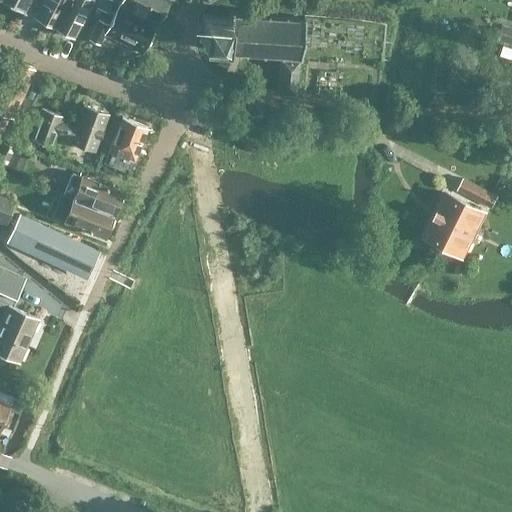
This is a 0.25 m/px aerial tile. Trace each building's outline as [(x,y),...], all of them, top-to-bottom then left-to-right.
[(0,0),(24,13),(25,12),(31,0),(0,0)] [(54,28),(67,0),(42,0),(34,18),(54,28)] [(74,38),(93,0),(67,0),(54,28),(74,38)] [(106,13),(112,1),(109,0),(101,0),(97,9),(106,13)] [(158,23),(169,2),(164,0),(122,0),(120,5),(158,23)] [(143,54),(158,23),(120,5),(110,25),(98,20),(89,39),(100,45),(105,35),(143,54)] [(300,60),(304,20),(305,18),(303,18),(303,21),(286,19),(287,17),(285,16),(285,19),(269,18),(269,15),(267,15),(267,17),(251,16),(251,13),(249,13),(249,16),(233,14),(233,12),(231,11),(231,19),(204,17),(201,44),(227,47),(226,55),(228,55),(229,52),(245,54),(245,56),(246,56),(247,54),(263,55),(262,58),(264,58),(265,55),(281,56),(280,59),(281,59),(278,93),(296,95),(300,60)] [(511,44),(511,28),(503,26),(498,41),(511,44)] [(511,60),(511,49),(504,46),(500,56),(511,60)] [(13,118),(35,69),(12,59),(0,86),(0,140),(10,117),(13,118)] [(94,152),(108,114),(84,105),(76,125),(70,141),(70,143),(94,152)] [(70,141),(76,125),(61,120),(63,116),(42,108),(31,139),(51,146),(55,136),(70,141)] [(129,174),(148,128),(122,117),(118,127),(114,126),(113,126),(107,142),(112,144),(103,163),(129,174)] [(19,175),(29,153),(17,147),(7,169),(19,175)] [(113,214),(122,192),(82,177),(81,177),(72,173),(67,185),(77,189),(73,199),(113,214)] [(497,196),(464,179),(458,190),(492,207),(497,196)] [(474,231),(484,212),(448,194),(427,236),(463,254),(472,237),(477,239),(480,234),(474,231)] [(0,221),(6,224),(15,202),(0,195),(0,221)] [(104,237),(113,214),(73,199),(69,209),(59,205),(55,217),(64,221),(104,237)] [(98,253),(19,216),(8,240),(87,277),(98,253)] [(38,319),(11,307),(15,298),(16,298),(25,278),(0,267),(0,324),(0,325),(0,354),(19,363),(38,319)] [(12,430),(24,403),(0,392),(0,427),(1,425),(12,430)]
